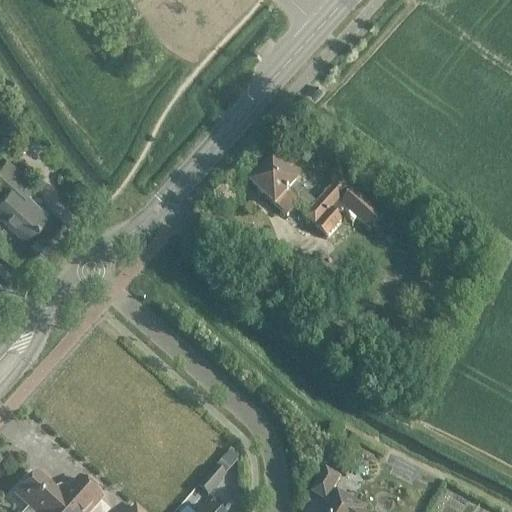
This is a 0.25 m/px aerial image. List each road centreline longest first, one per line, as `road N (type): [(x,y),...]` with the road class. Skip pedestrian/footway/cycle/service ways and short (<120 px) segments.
road 1 (secondary): [(89,263),(146,220),(348,0)]
road 2 (residential): [(274,511),(261,428),(89,263)]
